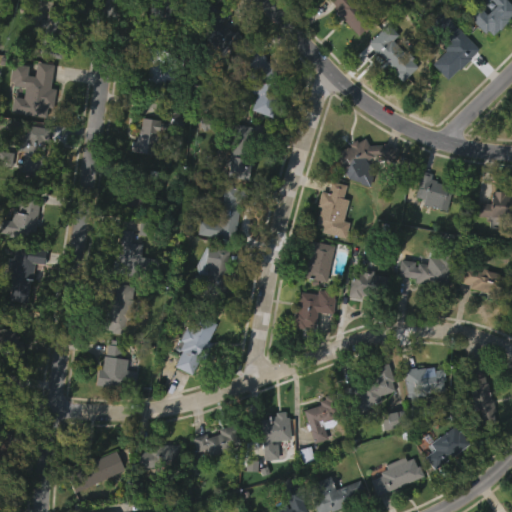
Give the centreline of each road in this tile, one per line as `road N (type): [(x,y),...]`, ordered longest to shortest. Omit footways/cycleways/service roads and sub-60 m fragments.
road 1 (residential): [(110,0),(44,511)]
road 2 (residential): [(55,408),(182,404),(372,337),(427,330),(511,353)]
road 3 (residential): [(255,380),(276,243),(331,70)]
road 4 (residential): [(511,152),(445,139),(375,109),(268,0)]
